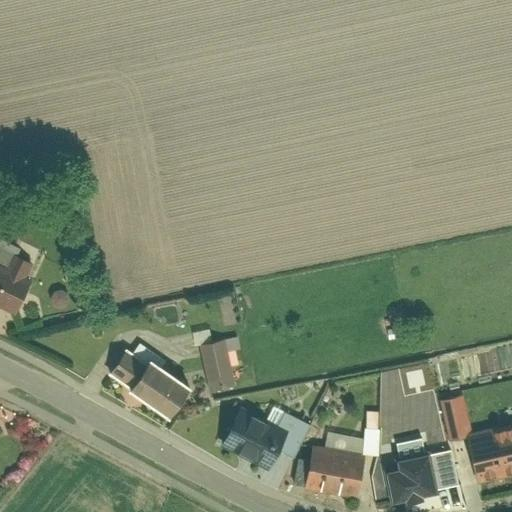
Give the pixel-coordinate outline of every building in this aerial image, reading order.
[(44,253),(6,236),(0,248),(0,304),(16,312),(44,253)] [(207,389),(235,383),(228,351),(241,348),(238,334),(206,341),(204,329),(194,332),(207,389)] [(101,336),(85,359),(145,402),(168,371),(126,340),(119,349),(101,336)] [(419,375),(394,393),(400,402),(425,383),(419,375)] [(425,383),(402,405),(413,415),(435,394),(425,383)] [(215,446),(263,469),(282,431),(234,407),(215,446)] [(511,421),(467,432),(478,483),(511,476),(511,421)] [(366,450),(316,432),(301,474),(351,492),(366,450)] [(448,449),(430,453),(423,437),(396,441),(399,465),(381,467),(386,500),(437,495),(456,485),(448,449)]
